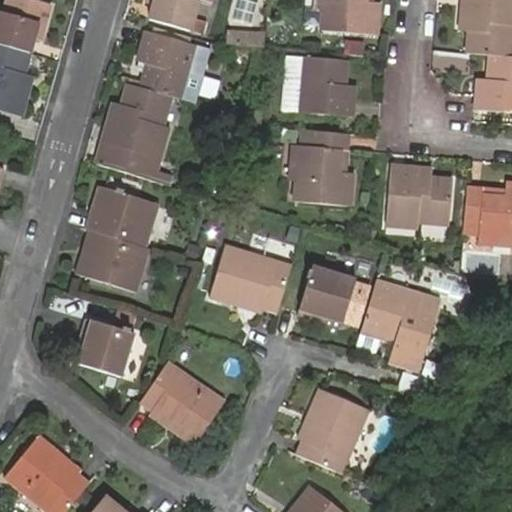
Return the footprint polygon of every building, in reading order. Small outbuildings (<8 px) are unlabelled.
[(3,12),(0,22),(0,44),(33,54),(37,35),(41,23),(49,26),(55,3),(46,0),(12,0),(9,14),(3,12)] [(157,0),(156,4),(152,20),(190,30),(202,34),(206,21),(193,18),(198,3),(208,6),(210,0),(157,0)] [(324,13),(325,0),(317,0),(317,13),(324,13)] [(381,0),(325,0),(324,13),(323,31),(363,35),(365,1),(381,2),(381,0)] [(470,29),(467,53),(488,55),(511,57),(511,0),(463,0),(462,20),(471,21),(470,29)] [(461,29),(470,29),(471,21),(462,20),(461,29)] [(45,37),(49,26),(41,23),(37,35),(45,37)] [(146,72),(141,88),(173,96),(183,99),(198,103),(202,86),(188,81),(198,46),(149,34),(140,64),(148,66),(155,68),(153,74),(146,72)] [(0,44),(0,111),(23,118),(32,88),(23,86),(26,78),(33,54),(0,44)] [(511,57),(488,55),(486,74),(493,75),(493,82),(485,81),(476,81),(473,110),(511,113),(511,57)] [(348,62),(304,58),(284,56),(283,79),(302,80),(300,113),(352,118),(354,89),(346,89),(338,88),(339,82),(347,83),(348,62)] [(124,82),(136,84),(139,62),(128,60),(124,82)] [(148,66),(146,72),(153,74),(155,68),(148,66)] [(486,74),(485,81),(493,82),(493,75),(486,74)] [(23,86),(32,88),(34,80),(26,78),(23,86)] [(141,88),(129,84),(122,106),(120,114),(113,112),(104,143),(97,165),(171,189),(174,178),(158,173),(162,159),(171,128),(163,126),(173,96),(141,88)] [(120,114),(122,106),(115,104),(113,112),(120,114)] [(357,134),(312,130),(311,147),(307,147),(304,183),(303,202),(358,207),(361,174),(347,173),(349,151),(355,151),(357,134)] [(304,183),(307,147),(300,146),(298,182),(304,183)] [(421,179),(422,170),(391,168),(386,227),(417,230),(417,221),(448,224),(451,182),(430,180),(421,179)] [(430,171),(422,170),(421,179),(430,180),(430,171)] [(511,183),(462,180),(458,235),(477,237),(476,246),(511,249),(511,183)] [(92,230),(97,232),(149,248),(162,203),(100,184),(94,206),(98,208),(92,230)] [(140,291),(153,249),(149,248),(97,232),(92,252),(86,250),(79,273),(140,291)] [(261,306),(278,311),(293,263),(225,241),(207,296),(239,306),(240,300),(261,306)] [(314,309),(328,313),(344,318),(358,274),(313,261),(298,311),(312,315),(314,309)] [(404,298),(406,289),(377,281),(375,289),(404,298)] [(375,289),(360,334),(393,344),(387,363),(416,373),(439,300),(406,289),(404,298),(375,289)] [(259,313),(261,306),(240,300),(239,306),(259,313)] [(326,320),(328,313),(314,309),(312,315),(326,320)] [(88,335),(84,350),(79,365),(124,379),(138,334),(87,318),(83,333),(88,335)] [(79,348),(84,350),(88,335),(83,333),(79,348)] [(226,401),(169,360),(140,402),(154,412),(173,425),(170,431),(193,447),(226,401)] [(297,455),(343,474),(371,411),(318,388),(305,415),(312,419),(302,441),(297,455)] [(150,417),(170,431),(173,425),(154,412),(150,417)] [(312,419),(305,415),(296,438),(302,441),(312,419)] [(1,476),(44,511),(65,511),(90,482),(77,471),(58,456),(62,451),(37,431),(1,476)] [(80,467),(62,451),(58,456),(77,471),(80,467)] [(343,511),(312,486),(292,510),(295,511),(343,511)] [(88,511),(137,511),(133,508),(130,511),(127,511),(117,502),(104,492),(88,511)] [(121,498),(117,502),(127,511),(130,511),(133,508),(121,498)]
